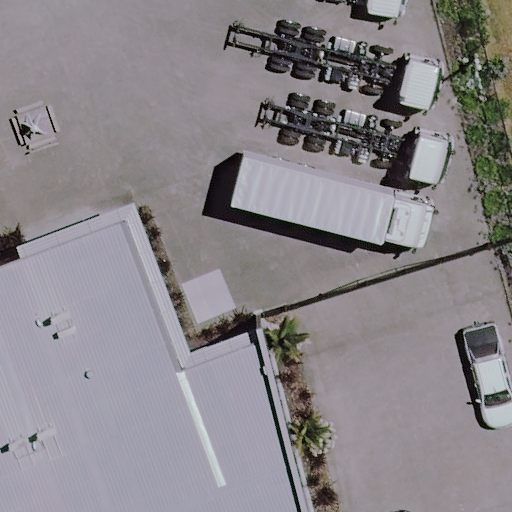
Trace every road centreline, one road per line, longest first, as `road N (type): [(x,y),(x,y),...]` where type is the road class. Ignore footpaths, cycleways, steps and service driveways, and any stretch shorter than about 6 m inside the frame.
road 1 (unknown): [(217,0),(329,289),(396,511)]
road 2 (unknown): [(0,85),(210,0)]
